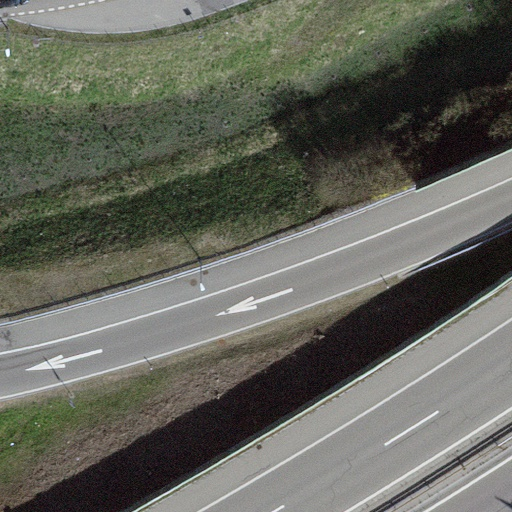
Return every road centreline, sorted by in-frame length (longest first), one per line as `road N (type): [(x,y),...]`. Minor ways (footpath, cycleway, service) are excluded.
road 1 (motorway): [(511,199),(184,324),(0,372)]
road 2 (motorway): [(511,362),(271,511)]
